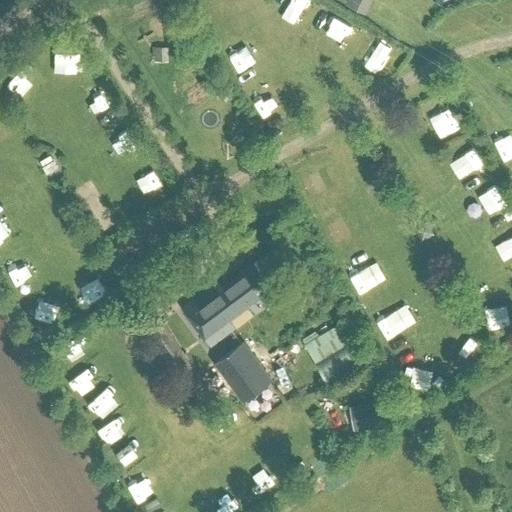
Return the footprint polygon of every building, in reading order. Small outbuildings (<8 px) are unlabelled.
[(285,12),(307,20),(311,9),(289,0),(285,12)] [(371,0),(347,0),(367,9),(371,0)] [(332,24),(327,36),(348,45),(353,33),(332,24)] [(378,69),(390,63),(381,49),(370,55),(378,69)] [(102,99),(83,107),(91,124),(109,116),(102,99)] [(440,143),(459,134),(450,115),(431,124),(440,143)] [(462,164),(478,179),(486,170),(470,156),(462,164)] [(422,238),(435,232),(428,219),(416,226),(422,238)] [(275,284),(257,259),(225,282),(221,277),(185,303),(212,342),(261,306),(255,298),(275,284)] [(121,284),(115,288),(119,293),(124,289),(121,284)] [(91,311),(109,304),(105,295),(88,302),(91,311)] [(186,390),(203,379),(164,318),(147,328),(186,390)] [(38,329),(32,332),(35,337),(41,334),(38,329)] [(244,342),(218,362),(247,400),(272,381),(244,342)] [(382,402),(356,406),(359,427),(385,423),(382,402)] [(262,503),(277,493),(258,464),(243,474),(262,503)]
